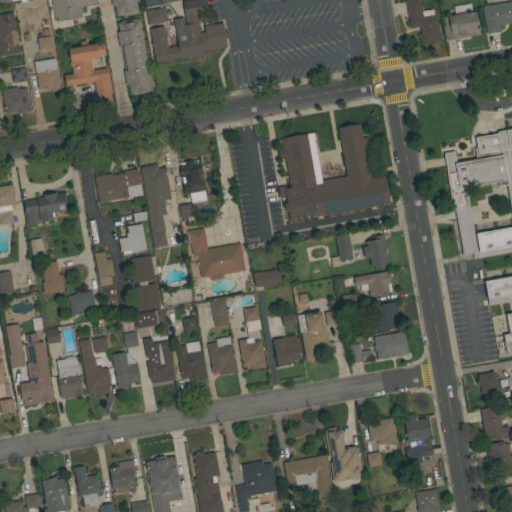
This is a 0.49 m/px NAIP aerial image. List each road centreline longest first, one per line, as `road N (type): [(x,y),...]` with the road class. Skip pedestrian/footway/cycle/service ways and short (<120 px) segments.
road 1 (residential): [(442,373),(0,449)]
road 2 (residential): [(468,511),(398,84)]
road 3 (tertiary): [(7,150),(398,84)]
